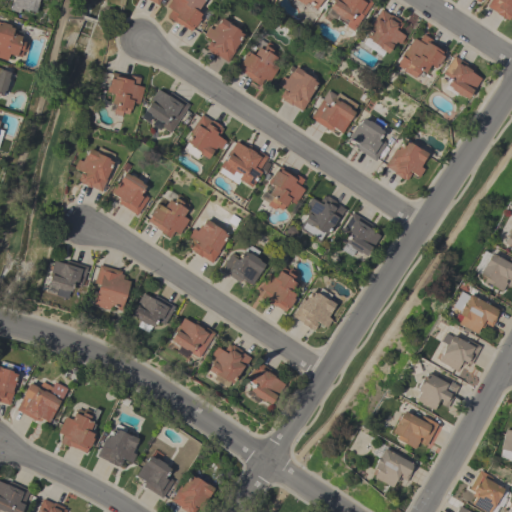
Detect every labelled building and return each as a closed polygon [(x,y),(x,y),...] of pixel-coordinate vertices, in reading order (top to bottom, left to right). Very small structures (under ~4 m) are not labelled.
[(46,0),(46,1),(43,0),(38,0),(34,12),(27,9),(26,11),(19,9),(18,13),(0,7),(2,0),(46,0)] [(203,0),(201,3),(196,11),(201,15),(199,18),(200,19),(194,27),(193,27),(190,31),(181,25),(180,26),(175,22),(174,23),(165,16),(170,10),(165,7),(170,0),(203,0)] [(312,11),(302,5),(299,9),(289,2),(290,0),(321,0),(315,10),(313,9),(312,11)] [(345,25),(335,19),(325,13),(328,8),(333,0),(368,0),(372,2),(361,19),(359,18),(352,29),(345,25)] [(489,0),(511,0),(511,12),(507,20),(505,18),(504,19),(495,13),(496,13),(486,6),(489,0)] [(380,55),(362,43),(366,38),(365,37),(371,27),(370,25),(380,9),(389,15),(390,14),(399,20),(398,22),(402,24),(397,31),(404,36),(399,44),(395,41),(387,54),(383,51),(380,55)] [(227,62),(216,55),(215,56),(207,51),(208,50),(204,48),(206,45),(200,41),(208,27),(212,30),(215,25),(216,25),(221,18),(227,22),(226,23),(239,31),(238,32),(242,35),(237,44),(238,45),(227,62)] [(0,58),(0,21),(14,26),(11,33),(21,36),(19,41),(28,44),(25,52),(23,51),(21,57),(16,55),(15,56),(8,54),(6,61),(0,58)] [(444,51),(441,55),(443,57),(437,65),(436,64),(433,68),(429,65),(423,73),(419,70),(414,78),(407,73),(408,71),(403,67),(401,70),(396,66),(397,64),(396,63),(400,57),(399,56),(403,51),(404,51),(413,38),(417,41),(422,34),(444,51)] [(268,82),(263,79),(259,86),(250,81),(251,80),(246,77),(246,76),(236,69),(240,64),(239,63),(244,55),(246,56),(248,53),(252,55),(257,48),(261,50),(266,42),(274,46),(272,49),(278,53),(275,58),(272,64),(277,67),(268,82)] [(454,96),(443,88),(445,85),(449,78),(442,73),(453,56),(472,68),(469,72),(479,78),(466,99),(460,96),(459,96),(455,94),(454,96)] [(301,111),(291,104),(290,106),(281,100),(282,99),(279,97),(284,89),(276,84),(282,76),(285,79),(289,73),(290,74),(295,67),(301,71),(300,72),(312,80),(312,81),(316,84),(310,92),(312,94),(301,111)] [(0,68),(1,69),(0,70),(9,73),(7,78),(8,80),(5,90),(3,91),(1,96),(0,95),(0,68)] [(139,104),(132,102),(130,110),(129,109),(127,114),(121,113),(121,115),(112,113),(114,105),(110,104),(112,94),(105,92),(109,78),(110,79),(112,73),(122,76),(123,74),(128,76),(128,75),(139,78),(137,86),(143,87),(139,104)] [(169,133),(161,127),(159,130),(151,125),(154,119),(152,118),(148,123),(140,117),(149,103),(148,102),(156,89),(166,96),(169,92),(188,104),(169,133)] [(356,105),(352,111),(354,113),(341,133),(330,127),(328,130),(309,118),(327,90),(336,95),(338,93),(346,98),(346,99),(356,105)] [(197,159),(182,149),(186,143),(185,142),(190,133),(189,132),(201,114),(210,120),(211,120),(220,126),(219,127),(222,128),(217,136),(225,141),(219,149),(215,147),(211,153),(210,152),(206,159),(200,155),(197,159)] [(374,160),(355,148),(357,146),(354,144),(355,143),(348,138),(357,124),(358,124),(362,118),(367,121),(369,121),(373,123),(376,118),(384,123),(380,130),(383,131),(378,138),(385,143),(374,160)] [(403,178),(402,179),(393,173),(393,172),(384,166),(395,148),(397,149),(402,140),(407,143),(408,142),(418,148),(427,153),(423,160),(419,166),(423,169),(418,177),(408,170),(407,171),(410,173),(406,180),(403,178)] [(260,172),(250,187),(238,180),(236,184),(217,172),(220,167),(219,167),(222,162),(223,163),(229,154),(227,153),(235,141),(245,148),(248,144),(266,156),(257,171),(260,172)] [(98,146),(114,154),(110,161),(112,162),(107,172),(109,173),(100,192),(90,186),(89,188),(79,183),(80,182),(76,180),(80,173),(83,174),(83,173),(73,168),(77,159),(81,161),(84,155),(85,155),(89,148),(95,151),(98,146)] [(267,203),(259,198),(263,191),(267,194),(272,186),(266,182),(275,170),(278,166),(287,172),(288,171),(292,174),(293,173),(303,180),(298,186),(303,189),(293,204),(287,200),(280,210),(275,207),(273,209),(266,205),(267,203)] [(136,215),(117,203),(119,200),(116,199),(117,197),(109,192),(118,179),(119,179),(124,172),(129,176),(130,175),(140,182),(140,183),(144,186),(140,193),(147,197),(136,215)] [(163,198),(168,190),(176,195),(177,194),(184,199),(183,202),(188,205),(185,209),(186,210),(182,216),(188,220),(178,234),(173,231),(169,238),(159,232),(160,231),(155,228),(155,227),(146,221),(149,216),(148,215),(154,207),(155,208),(158,205),(163,208),(167,200),(163,198)] [(325,197),(326,196),(335,202),(335,203),(344,209),(332,226),(331,226),(325,234),(324,233),(318,242),(298,229),(302,222),(301,221),(307,212),(306,212),(308,208),(305,206),(310,198),(318,203),(323,195),(325,197)] [(351,213),(370,225),(368,229),(378,235),(371,247),(370,247),(364,256),(360,253),(357,253),(354,251),(350,256),(340,250),(344,243),(343,242),(347,236),(340,231),(351,213)] [(201,256),(200,257),(192,252),(192,251),(189,249),(193,242),(196,244),(197,243),(186,236),(192,228),(196,231),(200,225),(200,226),(205,219),(211,223),(223,231),(222,233),(226,236),(221,245),(222,246),(210,263),(201,256)] [(496,238),(506,220),(511,224),(511,248),(502,243),(502,241),(496,238)] [(258,259),(259,261),(263,264),(250,285),(243,280),(242,281),(239,281),(238,282),(219,270),(230,253),(238,258),(243,251),(247,244),(258,251),(254,257),(258,259)] [(490,253),(506,262),(508,258),(511,260),(511,287),(511,289),(505,285),(508,281),(505,279),(503,282),(505,282),(500,291),(482,281),(484,278),(471,271),(482,251),(489,255),(490,253)] [(79,287),(72,284),(69,292),(68,291),(65,298),(54,294),(56,290),(46,286),(46,284),(45,284),(50,270),(49,270),(52,260),(64,264),(65,260),(86,267),(79,287)] [(120,271),(120,274),(122,275),(121,279),(128,281),(120,311),(114,310),(115,307),(109,305),(108,310),(91,305),(97,284),(93,283),(98,265),(120,271)] [(269,273),(274,277),(278,270),(279,271),(282,267),(288,271),(290,268),(296,272),(291,280),(295,283),(289,291),(296,295),(288,307),(287,307),(284,312),(275,306),(274,306),(269,303),(269,304),(259,298),(264,291),(259,288),(269,273)] [(320,288),(330,295),(327,299),(334,304),(330,310),(331,311),(327,317),(330,319),(325,327),(315,321),(314,322),(317,324),(313,330),(310,329),(301,323),(291,316),(299,303),(301,304),(310,290),(315,294),(315,293),(316,294),(320,288)] [(490,327),(484,323),(481,328),(479,326),(475,333),(457,323),(458,322),(455,320),(457,315),(456,314),(458,311),(451,307),(459,291),(467,295),(467,294),(487,305),(488,302),(500,309),(490,327)] [(146,332),(136,326),(139,322),(135,320),(134,318),(130,315),(134,307),(133,307),(141,293),(152,299),(154,295),(173,307),(163,325),(155,320),(151,327),(149,326),(146,332)] [(184,358),(174,352),(177,346),(174,344),(174,342),(169,339),(175,330),(174,329),(182,318),(192,324),(195,321),(213,333),(202,351),(194,346),(190,352),(188,351),(184,358)] [(469,365),(464,362),(462,365),(459,364),(455,371),(437,361),(446,344),(440,341),(444,333),(450,336),(451,335),(464,342),(466,339),(479,346),(469,365)] [(212,378),(215,375),(206,370),(212,362),(211,361),(213,357),(210,355),(215,346),(222,351),(227,343),(230,345),(231,344),(240,350),(239,351),(249,358),(241,371),(239,371),(231,383),(229,382),(226,387),(212,378)] [(8,405),(0,402),(0,361),(18,367),(12,385),(14,385),(8,405)] [(256,362),(275,374),(273,378),(283,384),(274,398),(273,398),(269,404),(264,401),(262,401),(253,395),(252,393),(248,390),(252,384),(245,379),(256,362)] [(457,386),(445,408),(440,405),(442,400),(439,399),(433,410),(414,400),(419,392),(416,391),(416,390),(415,389),(421,379),(422,380),(426,372),(434,377),(436,374),(457,386)] [(53,382),(65,389),(54,408),(55,408),(47,423),(37,417),(35,421),(15,410),(22,396),(28,383),(38,388),(41,382),(50,386),(50,387),(50,388),(53,382)] [(64,417),(71,420),(76,408),(82,411),(83,408),(92,412),(93,408),(99,411),(93,424),(94,424),(90,433),(94,435),(88,447),(87,446),(84,453),(74,448),(69,446),(68,447),(58,442),(62,435),(57,433),(64,417)] [(384,428),(390,417),(392,418),(396,410),(401,413),(402,413),(403,411),(419,420),(422,416),(437,424),(425,446),(418,443),(421,438),(419,437),(417,440),(418,441),(413,449),(395,439),(397,435),(390,432),(390,431),(384,428)] [(128,435),(137,439),(130,452),(134,454),(130,463),(119,458),(119,459),(122,460),(119,467),(116,465),(115,466),(106,461),(96,456),(102,441),(104,442),(113,424),(126,431),(124,434),(128,435)] [(511,461),(506,459),(506,458),(498,456),(500,449),(499,449),(504,429),(511,431),(511,428),(511,461)] [(370,454),(376,442),(388,448),(386,450),(403,460),(405,457),(415,463),(405,481),(399,477),(396,482),(394,481),(390,487),(372,477),(376,470),(372,468),(374,464),(374,463),(377,458),(370,454)] [(161,498),(142,486),(144,483),(141,482),(142,480),(134,476),(143,462),(144,463),(148,456),(153,459),(155,458),(164,464),(164,466),(169,469),(165,476),(172,481),(161,498)] [(506,492),(504,495),(507,497),(501,507),(498,505),(494,511),(483,511),(470,504),(474,497),(471,496),(474,492),(468,488),(478,470),(492,478),(490,481),(503,489),(502,490),(506,492)] [(185,511),(179,508),(179,507),(169,500),(181,483),(182,484),(188,475),(193,478),(193,476),(204,483),(212,488),(205,500),(209,503),(203,511),(196,508),(193,511),(185,511)] [(0,511),(0,482),(6,485),(8,481),(29,491),(22,504),(23,505),(20,511),(0,511)] [(35,511),(42,499),(52,504),(53,502),(63,507),(62,508),(66,510),(65,511),(35,511)]
